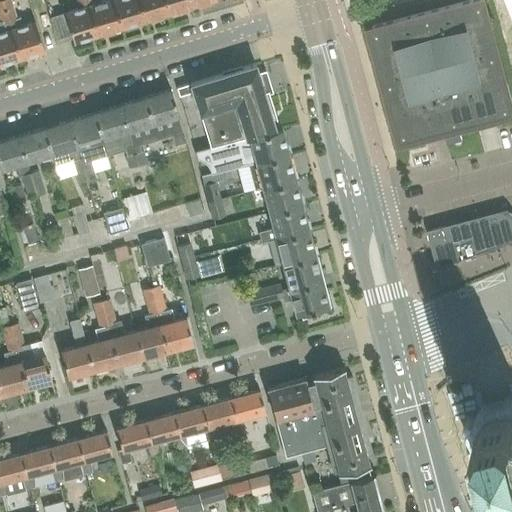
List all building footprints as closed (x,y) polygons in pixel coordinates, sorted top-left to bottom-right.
[(0,0),(0,10),(13,7),(10,0),(0,0)] [(73,42),(97,34),(86,0),(74,0),(77,8),(64,12),(73,42)] [(86,0),(97,34),(121,27),(112,0),(102,0),(98,1),(97,0),(86,0)] [(138,0),(112,0),(121,27),(144,20),(138,0)] [(164,0),(138,0),(144,20),(168,13),(164,0)] [(164,0),(168,13),(192,6),(189,0),(164,0)] [(474,117),(493,112),(511,107),(511,100),(484,0),(468,0),(373,25),(403,136),(474,117)] [(35,21),(21,25),(18,17),(16,17),(13,7),(0,10),(0,18),(1,22),(9,20),(20,58),(44,50),(35,21)] [(0,63),(20,58),(9,20),(1,22),(0,22),(0,63)] [(255,63),(176,87),(179,96),(192,91),(199,113),(200,112),(211,147),(194,151),(194,152),(282,128),(281,127),(275,128),(255,63)] [(170,89),(144,97),(119,104),(130,141),(122,143),(124,149),(126,155),(141,151),(139,142),(170,132),(173,145),(185,141),(170,89)] [(119,104),(94,112),(102,137),(106,155),(124,149),(122,143),(130,141),(119,104)] [(107,156),(102,137),(94,112),(69,120),(76,145),(80,156),(87,154),(89,160),(107,156)] [(69,120),(44,127),(51,153),(54,165),(72,159),(75,170),(91,166),(89,160),(87,154),(80,156),(76,145),(69,120)] [(51,153),(44,127),(18,135),(26,160),(51,153)] [(211,174),(288,153),(282,128),(194,152),(196,159),(198,159),(203,162),(207,166),(208,168),(211,174)] [(26,160),(18,135),(0,140),(0,168),(14,164),(18,176),(22,174),(25,186),(41,181),(37,170),(29,172),(26,160)] [(141,151),(126,155),(129,167),(145,162),(141,151)] [(256,189),(262,187),(295,179),(288,153),(211,174),(249,164),(256,189)] [(91,166),(75,170),(79,182),(94,177),(91,166)] [(269,212),(301,204),(295,179),(262,187),(269,212)] [(41,181),(25,186),(29,197),(44,193),(41,181)] [(208,201),(220,198),(215,181),(203,184),(208,201)] [(122,199),(127,221),(146,218),(141,196),(122,199)] [(208,201),(212,218),(224,215),(220,198),(208,201)] [(276,238),(308,229),(301,204),(269,212),(273,227),(259,231),(261,241),(268,240),(276,238)] [(109,226),(121,224),(117,205),(105,208),(109,226)] [(511,213),(507,208),(427,229),(437,269),(476,254),(477,256),(478,255),(477,253),(484,250),(511,238),(511,213)] [(83,215),(70,218),(74,238),(87,236),(83,215)] [(274,265),(282,263),(314,254),(308,229),(276,238),(268,240),(274,265)] [(140,242),(146,266),(170,260),(163,236),(140,242)] [(182,262),(193,259),(189,241),(177,244),(182,262)] [(289,288),(321,280),(314,254),(282,263),(288,287),(289,288)] [(182,262),(186,278),(198,275),(193,259),(182,262)] [(90,266),(78,269),(83,289),(95,286),(90,266)] [(39,302),(53,298),(46,274),(32,278),(39,302)] [(15,283),(22,313),(38,308),(30,279),(15,283)] [(262,288),(265,300),(282,296),(284,304),(292,302),(295,313),(299,312),(301,318),(303,317),(303,316),(310,313),(309,310),(328,305),(321,280),(289,288),(288,287),(281,289),(280,284),(262,288)] [(145,301),(162,297),(159,284),(142,289),(145,301)] [(262,288),(245,293),(248,304),(265,300),(262,288)] [(162,297),(145,301),(149,313),(157,311),(165,309),(162,297)] [(96,314),(112,310),(109,298),(93,302),(96,314)] [(17,322),(9,324),(4,307),(0,308),(0,328),(2,328),(5,338),(21,334),(17,322)] [(157,311),(167,349),(192,342),(185,316),(172,319),(169,308),(165,309),(157,311)] [(112,310),(96,314),(99,326),(107,324),(115,322),(112,310)] [(142,355),(167,349),(157,311),(149,313),(142,315),(145,327),(135,329),(142,355)] [(60,349),(67,375),(93,369),(86,343),(85,343),(81,331),(82,331),(79,317),(69,320),(72,333),(71,334),(74,346),(60,349)] [(107,324),(117,362),(142,355),(135,329),(121,333),(117,321),(115,322),(107,324)] [(86,343),(93,369),(117,362),(107,324),(99,326),(93,328),(96,340),(86,343)] [(24,346),(23,344),(21,334),(5,338),(8,351),(2,352),(4,364),(0,364),(0,388),(1,393),(26,386),(16,349),(24,346)] [(44,353),(33,357),(29,343),(23,344),(24,346),(16,349),(26,386),(51,380),(44,353)] [(283,456),(329,444),(337,472),(336,472),(336,473),(369,464),(369,463),(366,463),(364,455),(366,454),(365,454),(364,454),(359,436),(361,435),(360,434),(358,435),(354,416),(355,416),(355,415),(353,415),(351,407),(353,406),(352,405),(350,406),(348,397),(350,396),(350,395),(348,396),(343,378),(345,378),(345,376),(343,377),(341,369),(343,368),(343,367),(310,375),(310,376),(311,376),(312,380),(304,382),(303,377),(265,387),(283,456)] [(243,416),(263,411),(264,410),(259,389),(229,397),(235,419),(232,419),(235,432),(244,430),(243,416)] [(235,432),(232,419),(235,419),(229,397),(201,404),(207,426),(203,427),(206,440),(235,432)] [(201,404),(172,412),(178,434),(174,435),(178,448),(206,440),(203,427),(207,426),(201,404)] [(487,409),(475,429),(481,452),(501,464),(511,460),(511,404),(510,404),(487,409)] [(157,439),(174,435),(178,434),(172,412),(144,420),(150,442),(146,442),(149,455),(158,453),(157,439)] [(129,447),(146,442),(150,442),(144,420),(115,427),(120,449),(117,450),(121,463),(130,460),(129,447)] [(90,457),(110,452),(111,452),(106,430),(77,438),(83,460),(78,460),(82,473),(91,471),(90,457)] [(82,473),(78,460),(83,460),(77,438),(48,445),(54,467),(50,468),(53,481),(82,473)] [(53,481),(50,468),(54,467),(48,445),(20,453),(26,475),(21,476),(25,488),(53,481)] [(5,480),(21,476),(26,475),(20,453),(0,458),(0,494),(6,494),(5,480)] [(248,479),(251,492),(252,496),(276,490),(271,472),(248,479)] [(380,511),(371,474),(311,490),(316,511),(380,511)] [(293,475),(279,477),(280,493),(294,492),(293,475)] [(212,492),(192,493),(193,503),(213,502),(212,492)]
